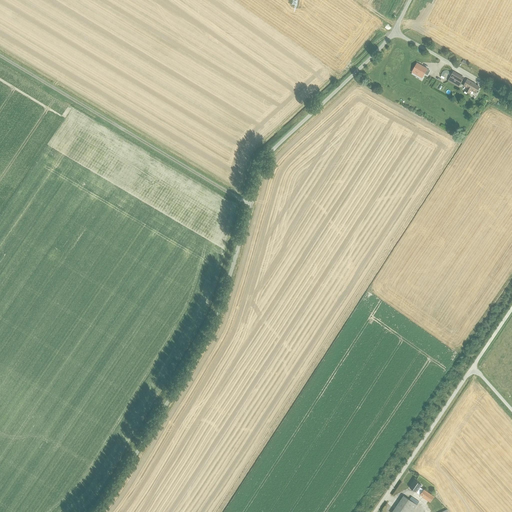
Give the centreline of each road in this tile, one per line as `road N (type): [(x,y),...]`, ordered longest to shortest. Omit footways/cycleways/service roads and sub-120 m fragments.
road 1 (unclassified): [(100,511),(220,310),(262,162),(394,32)]
road 2 (track): [(0,56),(250,203)]
road 3 (unclassified): [(375,511),(472,368)]
road 4 (unclassified): [(511,100),(394,32)]
